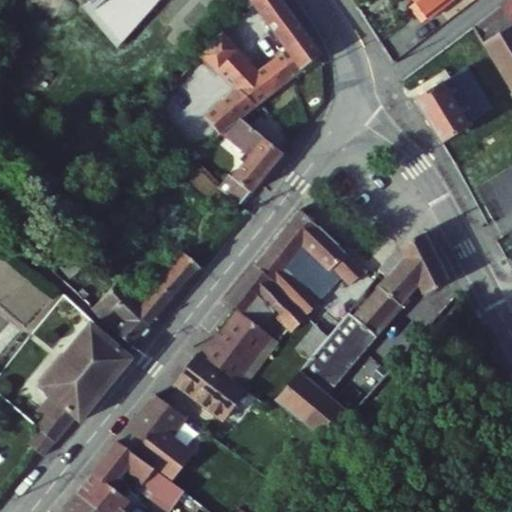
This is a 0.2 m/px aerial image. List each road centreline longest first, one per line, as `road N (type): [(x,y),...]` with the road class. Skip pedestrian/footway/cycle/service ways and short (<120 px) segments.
road 1 (tertiary): [(349,109),(30,511)]
road 2 (tertiary): [(349,109),(426,176),(511,336)]
